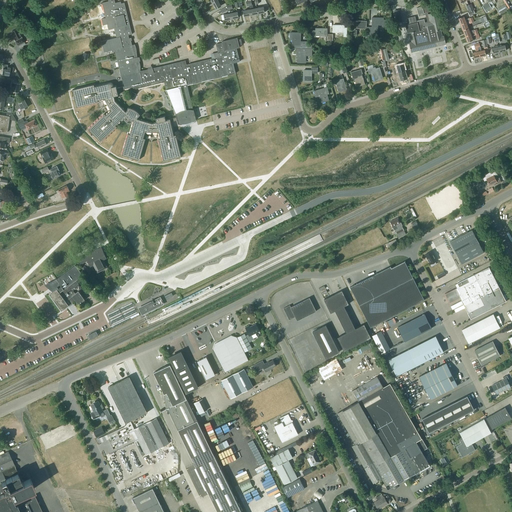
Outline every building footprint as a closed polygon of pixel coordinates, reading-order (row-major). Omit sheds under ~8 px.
[(163,160),(181,156),(176,135),(174,135),(171,122),(174,121),(176,120),(177,120),(178,123),(181,124),(183,124),(186,124),(186,125),(190,124),(189,123),(191,122),(194,121),(196,119),(195,116),(195,113),(194,109),(193,109),(187,85),(193,83),(193,84),(202,82),(201,81),(213,78),(214,79),(222,77),(222,76),(228,75),(235,73),(233,65),(234,64),(233,62),(239,61),(239,60),(236,48),(239,47),(239,45),(242,44),(241,39),(238,39),(237,37),(222,41),(222,42),(221,43),(216,44),(218,52),(214,53),(215,57),(215,58),(211,59),(211,58),(186,64),(185,60),(184,61),(161,66),(140,71),(134,45),(132,45),(131,40),(130,41),(129,38),(128,35),(132,34),(131,30),(129,25),(124,3),(121,4),(121,2),(115,4),(115,0),(111,1),(111,0),(110,0),(108,1),(109,2),(102,3),(106,18),(102,19),(103,26),(107,25),(109,30),(114,29),(117,38),(102,41),(104,52),(113,50),(113,52),(115,51),(122,79),(123,83),(124,86),(117,88),(116,85),(113,86),(113,85),(113,84),(112,83),(110,83),(109,82),(94,86),(94,84),(72,89),(76,107),(98,102),(98,100),(104,98),(110,110),(106,115),(104,113),(88,129),(101,142),(117,126),(115,125),(125,116),(129,119),(134,121),(130,134),(128,133),(122,155),(139,160),(145,138),(143,138),(145,131),(158,132),(160,138),(158,139),(163,160)] [(217,0),(216,0),(212,2),(216,8),(221,6),(217,0)] [(192,21),(197,18),(188,1),(182,4),(192,21)] [(482,6),(486,13),(492,9),(488,2),(482,6)] [(415,23),(405,25),(407,33),(410,32),(412,42),(409,43),(411,52),(446,43),(444,36),(442,36),(440,29),(441,29),(437,12),(428,14),(427,12),(435,10),(433,3),(424,5),(425,12),(424,12),(422,6),(416,7),(419,16),(426,14),(427,22),(425,23),(424,19),(417,21),(417,22),(416,22),(415,16),(406,18),(407,24),(415,22),(415,23)] [(257,7),(253,8),(253,5),(252,5),(249,5),(250,9),(251,14),(258,13),(257,7)] [(369,33),(369,37),(377,37),(377,31),(377,24),(379,24),(379,25),(383,25),(383,27),(387,27),(387,20),(383,20),(383,18),(372,17),(372,27),(369,27),(369,33)] [(352,24),(352,35),(356,35),(356,29),(355,29),(355,28),(366,28),(365,33),(366,33),(369,33),(369,27),(366,27),(366,21),(355,21),(355,24),(352,24)] [(470,21),(461,24),(463,30),(468,28),(467,25),(471,23),(470,21)] [(333,32),(344,32),(344,36),(347,36),(347,27),(344,27),(344,25),(333,25),(333,32)] [(327,40),(326,40),(326,44),(330,44),(330,40),(330,34),(327,34),(327,28),(316,28),(316,30),(312,30),(312,37),(316,38),(316,36),(316,35),(327,35),(327,40)] [(12,35),(18,47),(25,44),(19,31),(18,32),(17,29),(11,31),(13,34),(12,35)] [(292,39),(292,44),(300,45),(300,41),(300,32),(290,32),(290,39),(292,39)] [(474,32),(465,36),(467,42),(473,40),(471,36),(475,35),(474,32)] [(338,64),(341,74),(346,72),(343,62),(338,64)] [(2,74),(9,75),(10,72),(13,72),(13,67),(10,67),(7,67),(7,69),(3,68),(2,74)] [(373,72),(375,80),(382,78),(379,68),(375,69),(374,67),(368,69),(369,73),(373,72)] [(393,69),(395,74),(398,73),(401,80),(407,78),(405,70),(401,71),(400,70),(397,71),(396,68),(393,69)] [(355,78),(357,86),(364,84),(361,73),(362,73),(361,69),(351,72),(353,79),(353,78),(355,78)] [(1,78),(0,85),(5,85),(4,89),(5,90),(9,90),(10,86),(14,87),(13,91),(18,92),(19,84),(13,83),(11,82),(11,80),(1,78)] [(335,81),(339,92),(346,89),(342,79),(335,81)] [(324,88),(314,91),(315,96),(318,95),(319,97),(320,96),(321,102),(328,100),(326,94),(327,94),(329,93),(327,87),(324,88)] [(1,99),(0,98),(0,107),(3,108),(4,101),(12,102),(13,97),(1,95),(1,99)] [(21,108),(22,110),(27,107),(24,99),(18,102),(16,101),(15,107),(16,110),(21,108)] [(0,131),(7,132),(9,120),(16,121),(14,117),(13,117),(12,113),(6,112),(6,116),(0,114),(0,131)] [(37,125),(34,120),(28,123),(27,120),(18,125),(21,130),(26,127),(28,129),(37,125)] [(21,130),(20,130),(27,145),(34,141),(31,136),(26,138),(21,130)] [(30,145),(31,148),(35,146),(37,145),(38,148),(46,144),(44,139),(36,143),(34,144),(34,143),(30,145)] [(40,152),(45,163),(54,158),(51,153),(50,154),(47,148),(40,152)] [(50,174),(52,179),(60,175),(58,170),(59,170),(57,166),(50,169),(51,173),(50,174)] [(30,174),(27,167),(21,170),(22,171),(20,172),(22,177),(24,176),(25,176),(30,174)] [(497,183),(499,187),(506,184),(504,180),(501,182),(497,174),(494,176),(494,175),(486,179),(489,185),(497,181),(498,183),(497,183)] [(54,194),(50,197),(53,203),(57,201),(57,202),(58,201),(62,199),(63,200),(64,200),(63,199),(68,197),(68,198),(68,197),(70,196),(69,196),(68,194),(67,191),(69,191),(69,190),(68,189),(68,187),(67,186),(66,186),(66,185),(55,191),(56,193),(54,194)] [(390,222),(394,229),(395,229),(398,236),(405,233),(402,226),(402,225),(398,218),(390,222)] [(411,223),(414,229),(419,226),(416,220),(411,223)] [(450,241),(462,263),(484,252),(472,229),(450,241)] [(396,239),(386,243),(388,248),(398,243),(396,239)] [(88,260),(90,265),(93,264),(98,272),(107,267),(103,259),(106,257),(101,247),(85,255),(85,254),(78,258),(81,264),(88,260)] [(437,260),(432,251),(425,254),(430,263),(437,260)] [(350,287),(359,305),(370,327),(424,300),(405,261),(391,268),(390,266),(350,287)] [(53,289),(54,291),(53,291),(49,294),(62,310),(69,305),(75,300),(78,304),(85,299),(79,291),(75,293),(73,290),(78,287),(80,290),(82,288),(78,283),(85,278),(75,264),(56,279),(49,284),(54,289),(53,289)] [(91,272),(85,266),(82,268),(88,275),(91,272)] [(457,287),(445,294),(447,298),(449,297),(450,299),(448,300),(449,303),(460,297),(471,319),(506,301),(489,267),(458,283),(459,286),(457,287)] [(89,283),(85,278),(80,281),(85,287),(89,283)] [(342,290),(324,299),(331,313),(335,310),(346,333),(337,337),(344,350),(371,337),(364,323),(355,328),(344,306),(348,304),(342,290)] [(143,306),(145,312),(156,306),(157,307),(160,306),(160,305),(164,303),(161,297),(154,301),(153,300),(151,301),(152,302),(143,306)] [(297,321),(316,311),(309,298),(291,307),(290,305),(283,308),(289,320),(295,317),(297,321)] [(152,302),(151,301),(140,306),(138,307),(142,315),(144,314),(157,307),(156,306),(145,312),(143,306),(152,302)] [(398,327),(405,341),(432,328),(425,314),(398,327)] [(493,314),(462,329),(469,343),(500,327),(493,314)] [(259,331),(256,324),(250,327),(249,326),(245,328),(249,335),(246,336),(245,334),(237,337),(245,352),(252,348),(249,342),(254,340),(251,335),(259,331)] [(340,353),(326,326),(313,333),(326,360),(340,353)] [(88,335),(90,339),(98,335),(96,331),(88,335)] [(215,343),(213,349),(225,372),(249,360),(237,337),(231,335),(215,343)] [(409,349),(388,359),(396,376),(417,365),(444,352),(436,336),(409,349)] [(478,363),(481,367),(488,364),(487,362),(500,355),(493,341),(474,350),(479,359),(477,360),(479,360),(480,362),(478,363)] [(353,349),(355,354),(371,348),(369,343),(353,349)] [(181,352),(170,357),(187,393),(198,387),(181,352)] [(215,374),(206,356),(197,361),(206,379),(215,374)] [(321,375),(324,379),(342,369),(336,358),(318,369),(318,370),(321,375)] [(269,361),(264,364),(262,360),(253,365),(257,372),(264,368),(266,372),(273,368),(272,368),(276,366),(273,360),(269,362),(269,361)] [(447,363),(419,376),(431,399),(458,385),(447,363)] [(170,364),(154,372),(164,393),(166,408),(168,408),(178,429),(194,461),(193,461),(195,464),(186,469),(199,495),(208,491),(218,511),(241,511),(213,452),(187,398),(186,398),(170,364)] [(253,387),(244,369),(221,380),(230,399),(253,387)] [(130,376),(109,387),(126,423),(148,412),(130,376)] [(503,377),(504,379),(492,385),(496,394),(511,387),(508,381),(509,381),(507,376),(503,377)] [(352,446),(364,467),(373,483),(382,478),(388,489),(429,465),(424,456),(427,454),(424,449),(427,448),(390,383),(383,387),(377,377),(353,391),(358,401),(337,413),(355,444),(352,446)] [(210,394),(200,398),(205,409),(215,405),(210,394)] [(467,395),(440,409),(422,418),(429,432),(447,423),(474,409),(467,395)] [(103,411),(98,401),(91,404),(94,411),(92,412),(91,414),(93,417),(95,418),(101,415),(100,413),(103,411)] [(411,409),(412,412),(414,411),(415,414),(420,412),(418,408),(423,406),(422,404),(411,409)] [(505,408),(486,419),(492,430),(511,418),(505,408)] [(274,426),(282,442),(299,434),(292,422),(288,414),(280,418),(282,422),(274,426)] [(157,418),(134,429),(146,454),(169,443),(157,418)] [(458,448),(457,449),(459,453),(460,452),(462,455),(464,456),(468,453),(470,455),(474,450),(475,450),(472,444),(491,433),(484,419),(460,432),(463,438),(460,440),(461,443),(457,446),(458,448)] [(101,428),(95,431),(98,437),(104,433),(101,428)] [(270,457),(275,466),(284,485),(298,478),(289,459),(293,457),(288,448),(276,455),(270,457)] [(308,453),(314,465),(321,462),(315,450),(308,453)] [(0,511),(41,511),(34,494),(15,502),(13,496),(33,488),(29,478),(21,481),(8,451),(0,454),(0,511)] [(179,472),(168,478),(170,481),(181,475),(179,472)] [(300,479),(282,488),(287,497),(305,489),(300,479)] [(366,483),(361,486),(365,494),(370,491),(366,483)] [(164,511),(153,488),(133,498),(139,511),(164,511)] [(316,489),(313,493),(319,498),(322,494),(316,489)] [(384,496),(383,497),(382,494),(379,495),(377,497),(378,500),(375,502),(378,508),(388,503),(384,496)] [(323,511),(318,500),(315,501),(296,511),(323,511)]
